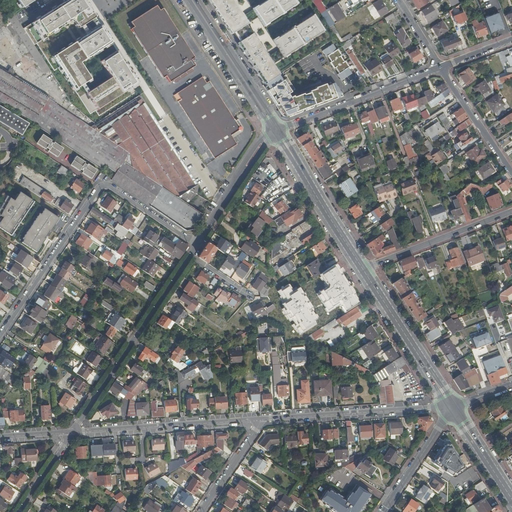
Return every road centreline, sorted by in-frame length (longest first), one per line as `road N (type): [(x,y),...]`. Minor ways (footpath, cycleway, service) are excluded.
road 1 (primary): [(272,131),(446,407)]
road 2 (residential): [(195,244),(99,186),(0,336)]
road 3 (residential): [(72,432),(188,256)]
road 4 (residential): [(262,418),(72,432)]
road 5 (residential): [(446,407),(262,418)]
road 6 (residential): [(440,67),(280,127)]
road 7 (primary): [(455,405),(364,267)]
road 8 (primary): [(364,267),(280,127)]
road 9 (residential): [(511,211),(364,267)]
road 10 (primary): [(186,0),(272,131)]
road 11 (primary): [(280,127),(195,0)]
road 12 (residential): [(88,0),(164,116)]
road 13 (residential): [(440,67),(511,173)]
road 14 (residential): [(383,511),(446,407)]
